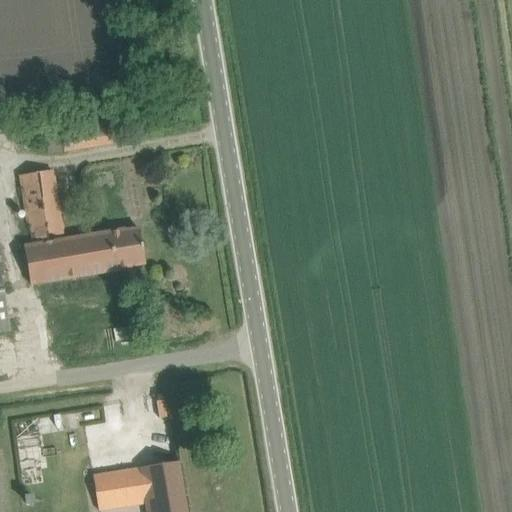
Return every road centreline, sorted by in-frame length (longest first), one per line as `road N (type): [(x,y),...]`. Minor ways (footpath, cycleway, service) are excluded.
road 1 (unclassified): [(288,511),(200,0)]
road 2 (track): [(261,355),(0,391)]
